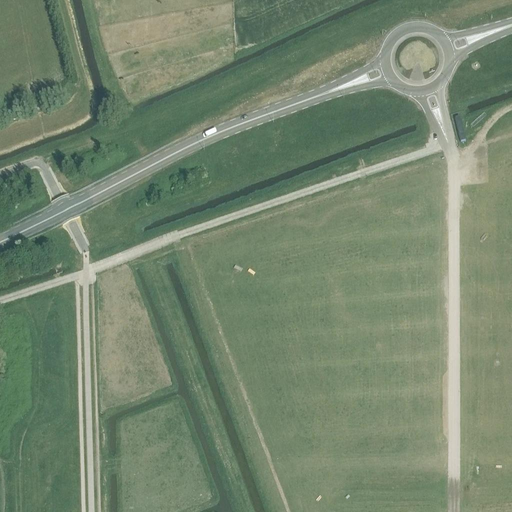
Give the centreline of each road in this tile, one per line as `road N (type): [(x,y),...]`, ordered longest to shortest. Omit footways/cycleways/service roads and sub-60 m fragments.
road 1 (track): [(453,158),(453,511)]
road 2 (secondary): [(0,242),(221,132),(313,98)]
road 3 (unknown): [(86,271),(93,284),(99,511)]
